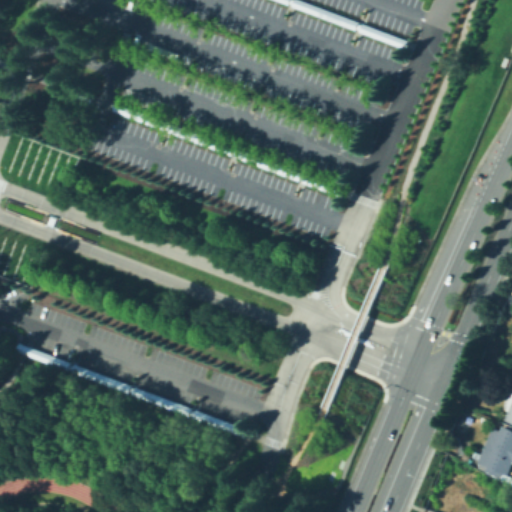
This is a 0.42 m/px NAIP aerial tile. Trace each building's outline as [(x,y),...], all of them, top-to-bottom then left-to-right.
[(405,47),(361,31),(361,29),(359,28),(358,30),(294,6),(295,4),(292,3),(291,5),(278,0),(305,0),(361,21),(361,23),(363,24),(364,22),(408,40),(411,43),(410,46),(405,47)] [(93,102),(51,86),(52,82),(54,78),(96,94),(94,98),(93,102)] [(341,196),(304,182),(305,180),(302,179),(301,181),(237,157),(238,155),(234,154),(234,156),(170,131),(170,129),(167,128),(166,130),(115,110),(116,106),(118,102),(169,121),(169,123),(172,124),(173,123),(238,147),(237,148),(240,150),(241,148),(304,172),(304,174),(307,175),(308,173),(344,187),(348,193),(341,196)] [(49,215),(55,216),(51,226),(46,224),(49,215)] [(243,436),(191,416),(191,415),(188,413),(187,415),(131,394),(132,392),(127,390),(126,392),(70,371),(71,369),(67,367),(66,369),(14,349),(16,346),(17,341),(69,361),(69,363),(72,364),(73,362),(130,384),(129,386),(133,387),(134,385),(191,407),(190,408),(194,410),(194,408),(246,428),(244,433),(243,436)] [(190,402),(196,386),(163,376),(158,392),(190,402)] [(504,419),(511,422),(511,383),(503,408),(508,410),(504,419)] [(501,480),(487,474),(490,466),(481,462),(496,427),(502,430),(504,425),(511,428),(511,471),(510,476),(504,473),(501,480)]
